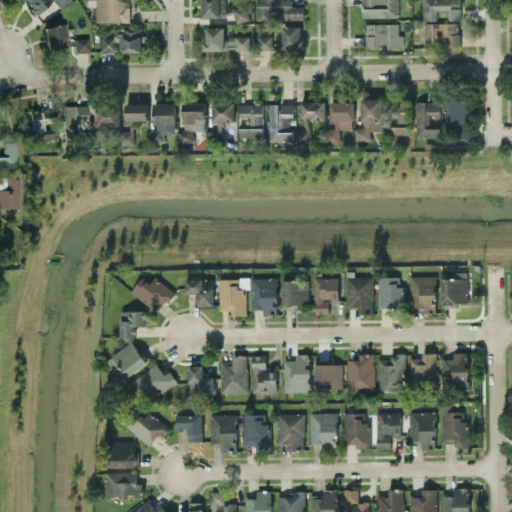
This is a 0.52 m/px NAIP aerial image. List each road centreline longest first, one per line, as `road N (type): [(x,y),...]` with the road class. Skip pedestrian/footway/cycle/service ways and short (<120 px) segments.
road 1 (residential): [(0,85),(80,74),(511,68)]
road 2 (residential): [(511,327),(187,333)]
road 3 (residential): [(497,467),(186,470)]
road 4 (residential): [(497,511),(495,281)]
road 5 (residential): [(492,143),(489,0)]
